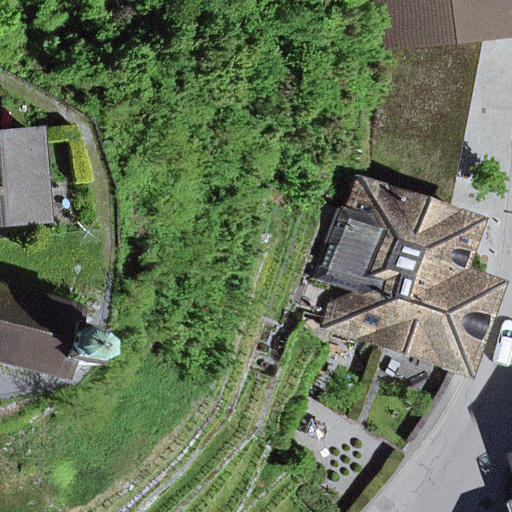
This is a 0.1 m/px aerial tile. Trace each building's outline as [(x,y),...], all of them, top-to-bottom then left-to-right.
[(510,35),(506,0),(375,0),(380,49),(392,48),(391,52),(467,44),(468,40),(510,35)] [(366,189),(435,213),(467,44),(391,52),(366,189)] [(0,135),(0,222),(38,219),(31,133),(0,135)] [(435,213),(366,189),(356,186),(347,213),(337,210),(313,281),(335,289),(329,303),(321,326),(453,373),(484,286),(446,273),(463,223),(435,213)] [(83,366),(96,329),(77,325),(80,311),(0,290),(0,361),(65,377),(69,362),(83,366)]
